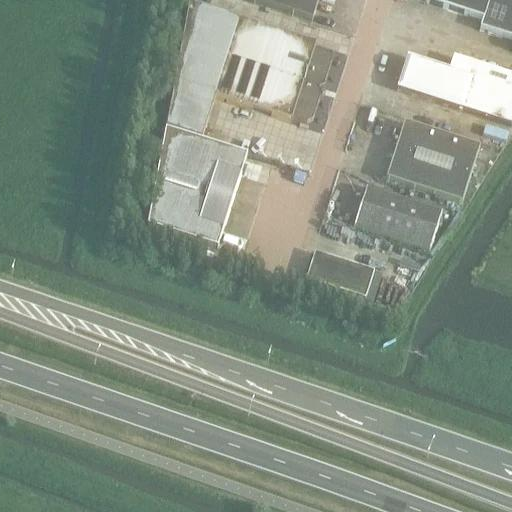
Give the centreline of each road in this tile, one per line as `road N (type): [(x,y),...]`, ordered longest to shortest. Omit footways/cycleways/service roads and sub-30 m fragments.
road 1 (primary): [(0,305),(511,502)]
road 2 (primary): [(511,464),(0,296)]
road 3 (unclassified): [(378,0),(300,239)]
